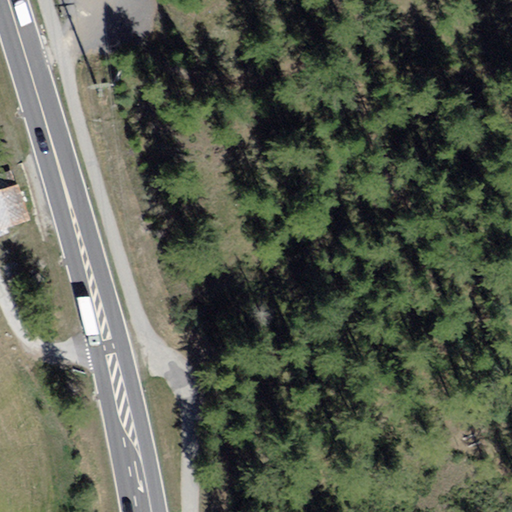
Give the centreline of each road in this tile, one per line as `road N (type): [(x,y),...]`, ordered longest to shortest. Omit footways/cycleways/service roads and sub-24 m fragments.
road 1 (track): [(188,511),(192,415),(185,387),(143,332),(46,0)]
road 2 (secondary): [(7,0),(82,246),(143,511)]
road 3 (track): [(0,296),(22,336),(45,351),(107,350)]
